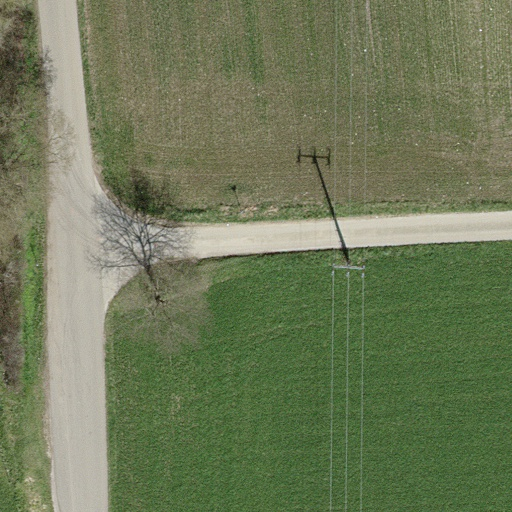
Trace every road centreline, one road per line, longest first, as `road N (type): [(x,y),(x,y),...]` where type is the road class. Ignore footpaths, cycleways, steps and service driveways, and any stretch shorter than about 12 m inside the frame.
road 1 (unclassified): [(72,243),(511,225)]
road 2 (unclassified): [(72,243),(86,511)]
road 3 (unclassified): [(52,0),(72,243)]
